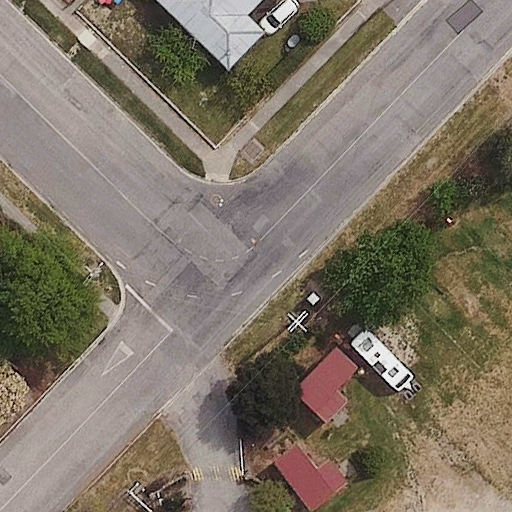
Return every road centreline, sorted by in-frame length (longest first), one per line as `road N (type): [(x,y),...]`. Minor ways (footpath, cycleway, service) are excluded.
road 1 (residential): [(209,237),(271,220),(314,186),(494,0)]
road 2 (residential): [(0,511),(177,324),(209,237)]
road 3 (residential): [(0,69),(133,194),(209,237)]
